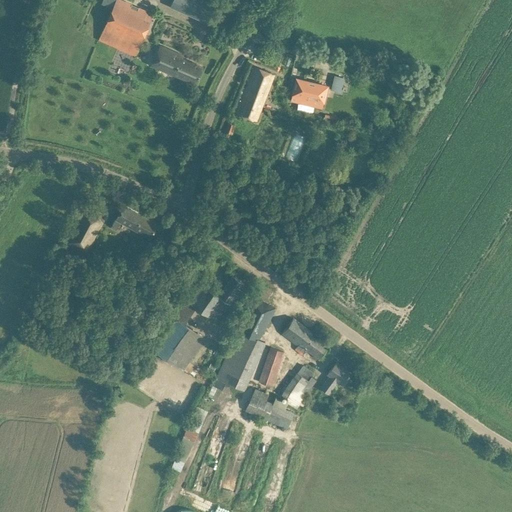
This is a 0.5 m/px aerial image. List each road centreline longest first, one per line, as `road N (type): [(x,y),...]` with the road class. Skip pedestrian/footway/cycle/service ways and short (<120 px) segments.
road 1 (tertiary): [(511,448),(181,211)]
road 2 (unclassified): [(181,211),(222,85),(279,0)]
road 3 (tertiary): [(181,211),(91,169),(0,151)]
